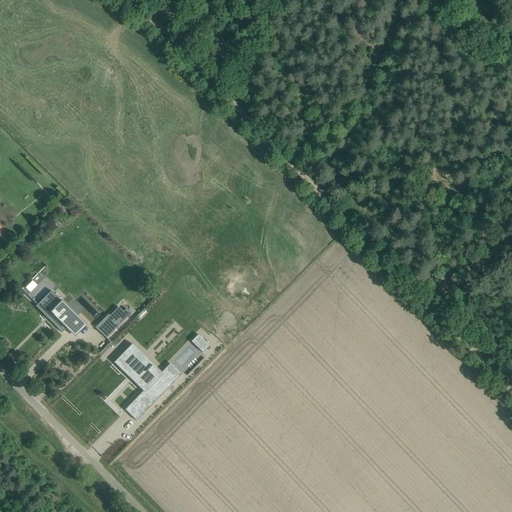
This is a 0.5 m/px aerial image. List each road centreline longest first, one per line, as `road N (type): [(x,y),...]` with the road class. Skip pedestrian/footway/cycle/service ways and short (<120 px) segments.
road 1 (track): [(488,369),(132,0)]
road 2 (unclassified): [(141,511),(0,369)]
